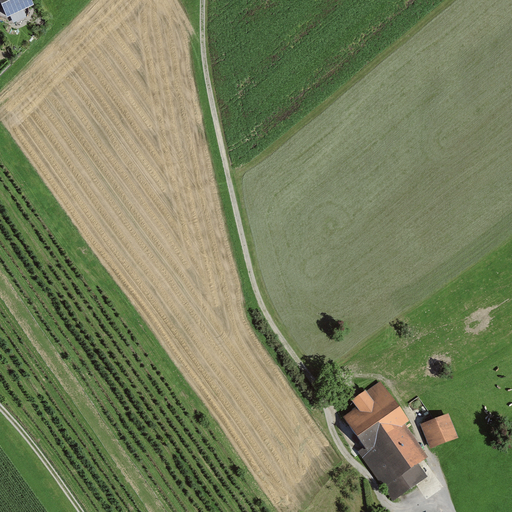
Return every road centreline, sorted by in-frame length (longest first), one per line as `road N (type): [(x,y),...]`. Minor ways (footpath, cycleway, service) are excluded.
road 1 (track): [(203,0),(206,71),(254,283),(325,400)]
road 2 (track): [(0,406),(80,511)]
